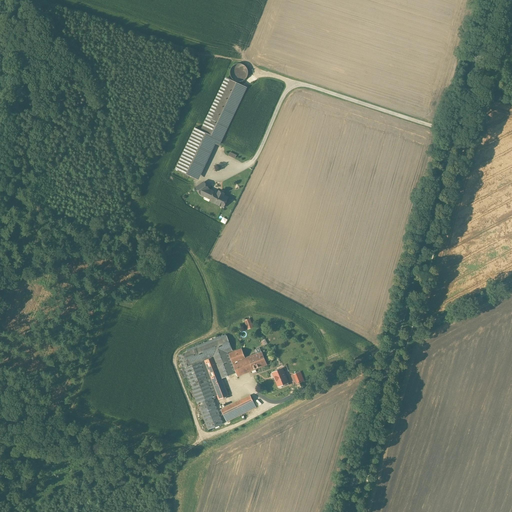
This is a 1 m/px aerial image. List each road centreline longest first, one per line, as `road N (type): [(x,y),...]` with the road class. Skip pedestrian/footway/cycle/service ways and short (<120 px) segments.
road 1 (track): [(204,441),(171,361),(179,343),(214,320),(205,281),(181,242),(135,212),(94,84),(25,0)]
road 2 (secondary): [(491,0),(393,344)]
road 3 (secondary): [(393,344),(345,511)]
road 4 (unclassified): [(511,280),(393,344)]
